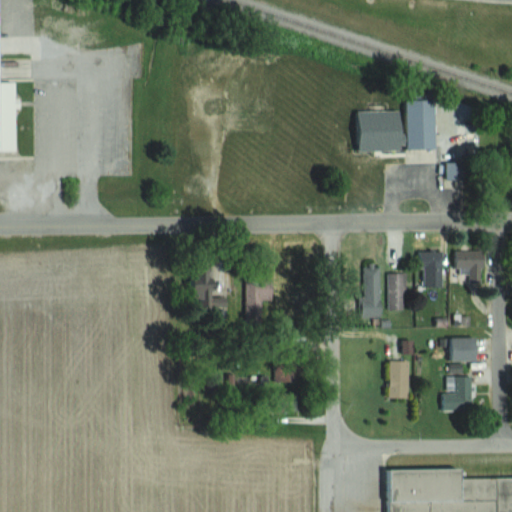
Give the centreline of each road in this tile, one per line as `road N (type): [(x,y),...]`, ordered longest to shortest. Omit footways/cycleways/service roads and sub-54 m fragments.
road 1 (residential): [(179,226),(511,219)]
road 2 (residential): [(333,511),(335,223)]
road 3 (residential): [(500,446),(501,220)]
road 4 (residential): [(179,226),(0,228)]
road 5 (residential): [(511,445),(334,449)]
